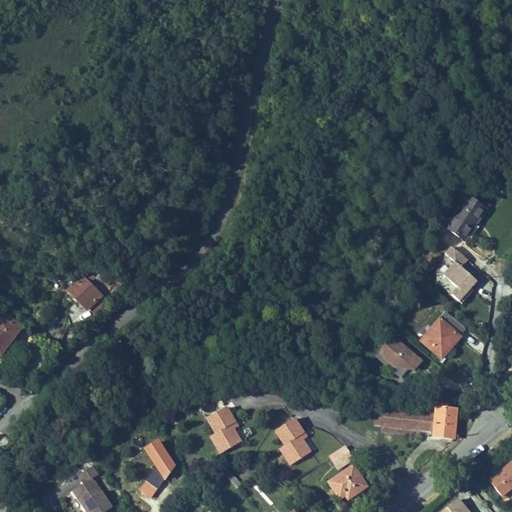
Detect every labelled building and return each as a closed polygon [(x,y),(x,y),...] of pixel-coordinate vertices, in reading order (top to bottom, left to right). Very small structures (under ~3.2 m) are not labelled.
[(449,228),(468,239),(487,207),(467,195),(449,228)] [(454,264),(461,271),(469,261),(451,247),(443,256),(454,264)] [(471,290),(477,284),(461,271),(454,264),(442,278),(456,290),(451,297),(462,306),(474,292),(471,290)] [(112,279),(100,272),(96,278),(109,285),(112,279)] [(108,303),(83,277),(70,289),(95,315),(108,303)] [(457,343),(468,325),(445,309),(424,341),(442,353),(451,340),(457,343)] [(3,313),(0,317),(0,348),(4,352),(10,344),(23,326),(3,313)] [(426,366),(393,337),(377,356),(410,385),(426,366)] [(13,346),(10,344),(4,352),(0,348),(0,354),(5,358),(13,346)] [(238,430),(251,421),(241,404),(248,400),(237,385),(218,398),(228,413),(238,430)] [(390,405),(395,406),(397,390),(389,388),(386,404),(390,405)] [(437,395),(434,412),(446,412),(446,417),(467,419),(470,392),(463,389),(451,389),(450,396),(437,395)] [(397,390),(395,406),(434,412),(437,395),(397,390)] [(308,443),(322,434),(311,416),(317,411),(310,397),(289,411),(297,424),(308,443)] [(241,404),(251,421),(258,416),(248,400),(241,404)] [(322,434),(329,430),(317,411),(311,416),(322,434)] [(221,417),(233,434),(238,430),(228,413),(221,417)] [(290,428),(302,446),(308,443),(297,424),(290,428)] [(357,427),(339,438),(345,447),(353,442),(362,434),(357,427)] [(353,442),(345,447),(347,451),(365,439),(362,434),(353,442)] [(159,488),(166,479),(167,480),(178,464),(160,438),(145,448),(157,466),(147,480),(159,488)] [(110,455),(105,447),(92,455),(101,470),(91,477),(105,500),(125,488),(106,458),(110,455)] [(357,479),(375,467),(364,448),(338,463),(348,478),(352,476),(357,479)] [(511,461),(491,478),(503,493),(511,485),(511,461)] [(91,477),(101,470),(97,464),(87,471),(91,477)] [(231,473),(226,477),(236,488),(241,484),(231,473)] [(511,485),(503,493),(505,496),(511,490),(511,485)] [(439,511),(465,511),(471,508),(461,494),(439,511)] [(319,511),(321,511),(307,497),(289,511),(319,511)] [(215,506),(222,511),(232,511),(234,509),(220,499),(215,506)]
